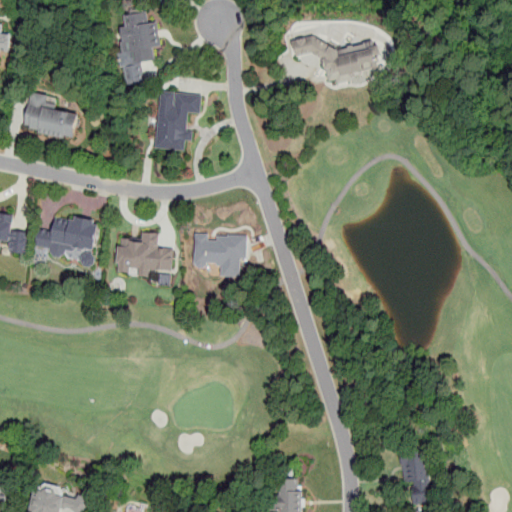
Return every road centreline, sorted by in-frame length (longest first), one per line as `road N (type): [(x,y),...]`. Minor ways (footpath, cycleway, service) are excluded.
road 1 (residential): [(351,511),(343,434),(242,121),(232,43),(218,18)]
road 2 (residential): [(0,161),(162,192),(258,173)]
